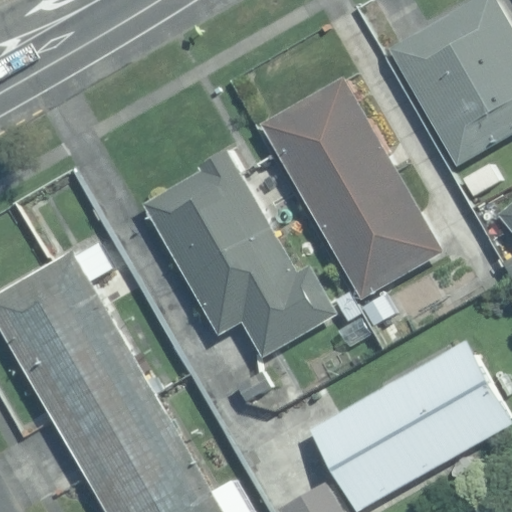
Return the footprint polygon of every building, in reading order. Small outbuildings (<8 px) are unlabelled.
[(511,138),(511,15),(503,0),(482,0),(398,50),(466,165),(511,138)] [(272,125),(278,137),(370,297),(447,253),(420,207),(437,197),(417,163),(404,171),(352,79),(272,125)] [(154,202),(165,222),(228,332),(250,319),(271,356),(341,316),(314,268),(304,274),(236,155),(154,202)] [(0,310),(9,326),(116,511),(264,511),(245,478),(218,493),(111,308),(138,292),(105,236),(0,296),(0,310)] [(511,410),(472,343),(460,351),(320,433),(366,511),(453,460),(457,468),(480,455),(476,447),(511,426),(511,410)] [(287,509),(288,511),(353,511),(335,480),(287,509)]
